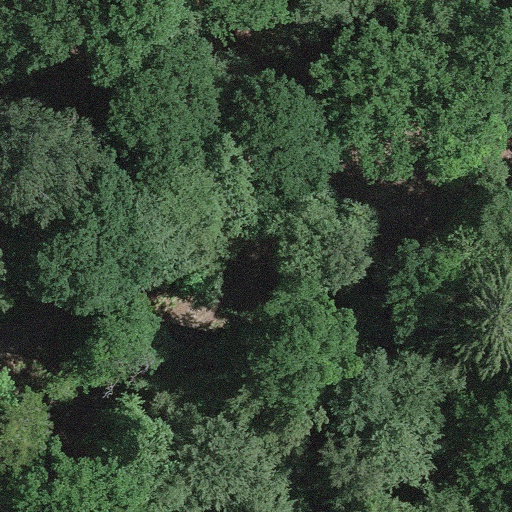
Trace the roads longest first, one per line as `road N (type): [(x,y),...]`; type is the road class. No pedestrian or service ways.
road 1 (track): [(511,178),(392,179),(224,218),(0,348)]
road 2 (track): [(392,179),(250,263),(191,315),(19,511)]
road 3 (track): [(85,430),(289,433),(473,459),(511,453)]
